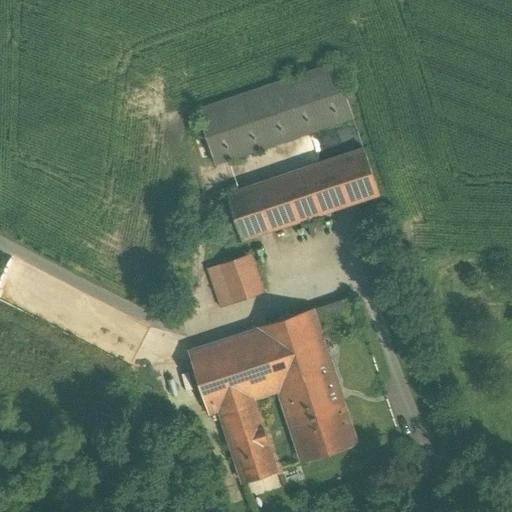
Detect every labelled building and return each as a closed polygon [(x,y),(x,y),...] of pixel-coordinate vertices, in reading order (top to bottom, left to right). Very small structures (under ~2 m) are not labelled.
[(325,80),(184,124),(202,180),(343,136),(325,80)] [(352,166),(212,212),(227,259),(367,214),(352,166)] [(246,307),(234,268),(194,281),(206,320),(246,307)] [(348,460),(326,393),(357,383),(336,316),(168,369),(189,436),(198,433),(222,506),(264,492),(240,420),(266,411),(289,479),(348,460)] [(99,349),(132,362),(144,332),(111,319),(99,349)]
